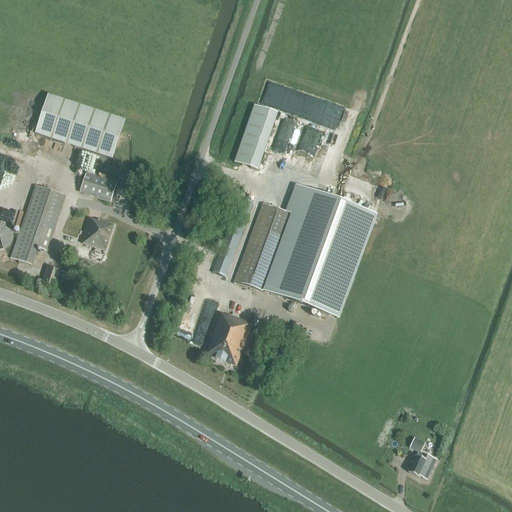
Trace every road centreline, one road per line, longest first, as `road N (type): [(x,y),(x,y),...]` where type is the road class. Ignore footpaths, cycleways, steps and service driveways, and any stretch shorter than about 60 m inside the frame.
road 1 (unclassified): [(134,350),(259,0)]
road 2 (primary): [(325,511),(147,401),(0,336)]
road 3 (tertiary): [(401,511),(134,350)]
road 4 (tertiary): [(134,350),(0,294)]
